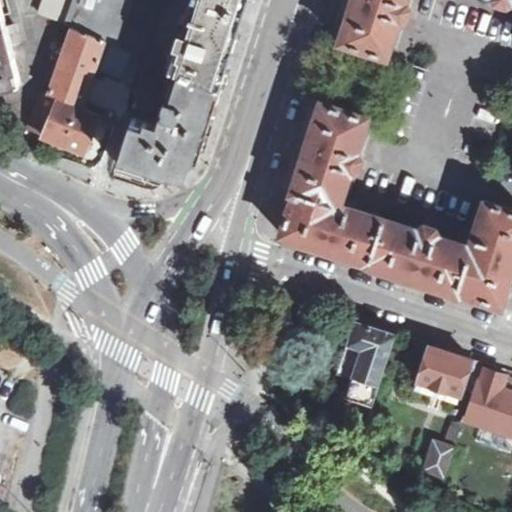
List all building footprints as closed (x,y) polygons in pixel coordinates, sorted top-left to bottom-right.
[(0,0),(0,86),(21,82),(12,47),(18,45),(14,27),(8,29),(0,0)] [(42,0),(38,13),(38,14),(64,24),(72,0),(42,0)] [(72,0),(64,24),(74,27),(106,39),(144,54),(161,0),(72,0)] [(248,0),(190,0),(175,50),(170,66),(223,86),(229,64),(228,64),(241,26),(248,0)] [(501,2),(507,5),(511,3),(511,0),(353,0),(349,16),(348,16),(346,22),(347,22),(341,41),(386,56),(387,56),(399,19),(403,21),(407,17),(409,12),(410,8),(409,3),(405,1),(405,0),(494,0),(495,1),(501,2)] [(74,27),(49,95),(57,98),(80,107),(106,39),(74,27)] [(157,60),(170,66),(175,50),(170,50),(167,58),(159,55),(157,60)] [(185,176),(190,158),(198,161),(201,150),(221,88),(222,88),(223,86),(170,66),(157,60),(147,56),(136,95),(147,99),(160,79),(162,79),(165,73),(172,75),(159,127),(134,120),(133,120),(118,163),(165,178),(167,171),(185,176)] [(98,115),(80,107),(57,98),(56,102),(44,135),(85,151),(97,118),(98,115)] [(511,208),(485,200),(472,241),(471,245),(438,235),(439,231),(437,227),(431,225),(424,223),(421,225),(419,229),(345,205),(341,203),(351,170),(355,172),(358,170),(359,169),(360,164),(363,158),(362,157),(360,153),(357,152),(369,116),(367,115),(322,100),(321,104),(320,107),(307,147),(300,168),(293,192),(295,192),(282,234),(324,247),(369,262),(368,264),(415,279),(459,293),(460,291),(501,304),(511,270),(511,208)] [(345,398),(372,407),(396,333),(356,320),(349,344),(362,348),(352,377),(345,398)] [(349,344),(339,373),(352,377),(362,348),(349,344)] [(430,344),(420,378),(461,393),(472,358),(430,344)] [(488,371),(472,421),(511,433),(511,390),(504,388),(508,378),(488,371)] [(365,429),(366,430),(372,407),(345,398),(340,416),(365,429)] [(445,476),(463,423),(444,415),(427,466),(427,467),(445,476)] [(409,477),(434,492),(445,476),(427,467),(427,466),(419,461),(409,477)]
